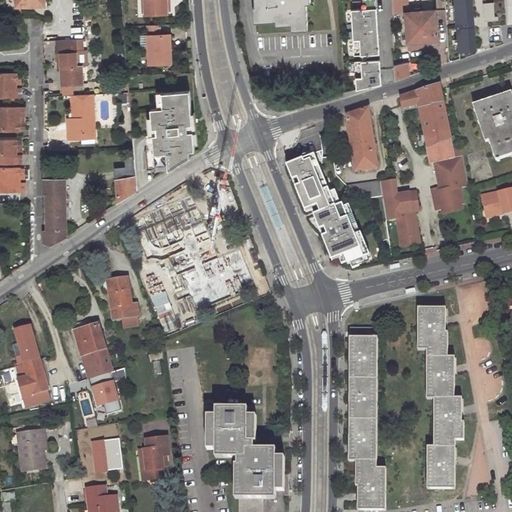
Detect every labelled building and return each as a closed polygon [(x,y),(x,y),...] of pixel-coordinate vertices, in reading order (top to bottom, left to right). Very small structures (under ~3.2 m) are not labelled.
[(142,0),(142,1),(145,0),(146,15),(146,17),(167,17),(167,13),(166,0),(142,0)] [(254,0),(255,6),(253,6),(254,21),(276,20),(276,24),(290,23),(291,30),(308,29),(306,3),(310,3),(310,0),(254,0)] [(350,0),(350,1),(359,0),(362,0),(363,10),(351,10),(354,56),(379,55),(375,0),(350,0)] [(405,0),(391,0),(392,13),(406,12),(405,0)] [(455,0),(459,52),(476,51),(476,49),(472,0),(455,0)] [(493,3),(483,4),(484,21),(498,21),(498,17),(494,17),(493,3)] [(440,39),(437,9),(406,12),(408,42),(440,39)] [(153,36),(148,37),(148,48),(149,65),(171,64),(170,36),(165,36),(165,27),(152,27),(153,36)] [(56,40),(57,53),(60,53),(70,52),(70,39),(56,40)] [(61,85),(82,84),(82,66),(77,66),(76,39),(70,39),(70,52),(60,53),(61,66),(61,85)] [(476,51),(459,52),(460,59),(477,53),(476,51)] [(379,61),(355,62),(356,90),(381,84),(379,61)] [(408,62),(394,66),(395,81),(409,76),(408,62)] [(15,73),(0,73),(0,96),(20,97),(20,88),(19,88),(16,88),(15,75),(15,73)] [(419,105),(428,148),(452,143),(440,84),(401,98),(403,108),(419,105)] [(158,132),(153,132),(155,163),(168,162),(168,167),(168,169),(190,156),(190,149),(195,149),(194,143),(192,111),(190,88),(163,90),(163,98),(158,98),(158,105),(151,106),(152,115),(153,126),(157,125),(158,132)] [(511,94),(511,93),(473,105),(482,132),(485,131),(494,158),(511,152),(511,94)] [(72,95),(73,118),(73,124),(68,124),(68,139),(82,138),(85,134),(96,133),(94,94),(72,95)] [(24,107),(0,107),(0,130),(19,131),(19,128),(19,116),(23,116),(24,115),(24,107)] [(356,171),(378,168),(369,108),(347,115),(356,171)] [(152,115),(148,115),(149,133),(153,132),(158,132),(157,125),(153,126),(152,115)] [(15,140),(0,140),(0,164),(21,164),(20,154),(16,154),(15,142),(15,140)] [(452,143),(428,148),(431,161),(435,160),(455,156),(452,143)] [(455,156),(435,160),(441,189),(436,190),(440,207),(442,207),(461,203),(464,202),(461,188),(460,182),(468,180),(463,154),(455,156)] [(305,211),(318,206),(320,213),(313,216),(319,231),(325,228),(328,236),(323,237),(332,260),(339,257),(342,265),(348,262),(349,265),(368,256),(360,235),(353,237),(350,228),(357,225),(349,204),(344,207),(342,205),(336,207),(328,189),(323,191),(314,168),(318,166),(314,155),(288,165),(293,180),(298,178),(301,186),(296,188),(305,211)] [(126,167),(115,168),(117,202),(136,190),(134,157),(126,158),(126,167)] [(19,168),(0,167),(0,192),(19,192),(19,182),(19,170),(19,168)] [(62,179),(61,169),(42,169),(42,179),(43,179),(62,179)] [(66,236),(64,179),(62,179),(43,179),(43,194),(46,194),(46,230),(44,230),(44,242),(51,245),(66,236)] [(384,196),(388,219),(398,217),(402,238),(420,235),(417,217),(414,215),(413,210),(416,210),(420,209),(417,190),(400,193),(399,196),(389,197),(389,193),(398,191),(396,179),(382,181),(384,196)] [(352,202),(384,196),(382,181),(358,186),(349,187),(352,202)] [(511,212),(511,190),(482,197),(486,215),(503,211),(504,214),(511,212)] [(442,207),(443,213),(462,209),(461,203),(442,207)] [(181,235),(154,236),(156,272),(183,270),(181,235)] [(402,238),(403,245),(422,241),(420,235),(402,238)] [(28,253),(8,267),(12,273),(28,261),(28,253)] [(132,304),(128,278),(108,281),(109,288),(114,320),(139,316),(137,303),(132,304)] [(446,309),(418,309),(418,351),(426,351),(426,400),(432,400),(431,448),(425,448),(424,488),(455,489),(456,440),(464,440),(464,423),(461,422),(461,398),(454,397),(454,357),(448,357),(448,332),(446,332),(446,309)] [(113,372),(98,325),(92,327),(90,320),(74,326),(84,357),(91,355),(98,377),(113,372)] [(18,341),(22,353),(16,355),(19,365),(19,366),(39,360),(40,360),(40,359),(31,326),(16,331),(18,341)] [(375,468),(376,337),(349,337),(348,460),(355,460),(354,484),(357,484),(357,509),(386,510),(386,468),(375,468)] [(18,341),(12,343),(15,355),(16,355),(22,353),(18,341)] [(91,355),(84,357),(91,379),(98,377),(91,355)] [(19,366),(27,395),(47,390),(39,360),(19,366)] [(89,398),(78,401),(83,419),(93,416),(89,398)] [(133,403),(95,408),(98,426),(135,420),(133,403)] [(250,405),(218,404),(218,413),(210,414),(209,447),(218,447),(218,456),(240,456),(240,464),(237,464),(237,497),(240,497),(239,511),(265,511),(266,498),(277,497),(277,489),(286,489),(286,456),(278,456),(278,447),(256,447),(256,439),(258,439),(258,413),(250,413),(250,405)] [(44,432),(18,435),(23,472),(45,468),(43,451),(42,444),(46,443),(44,432)] [(168,447),(139,451),(141,471),(148,470),(149,479),(168,477),(165,456),(169,455),(168,447)] [(148,470),(141,471),(142,480),(149,479),(148,470)] [(117,511),(116,496),(107,497),(105,487),(87,489),(89,511),(117,511)]
